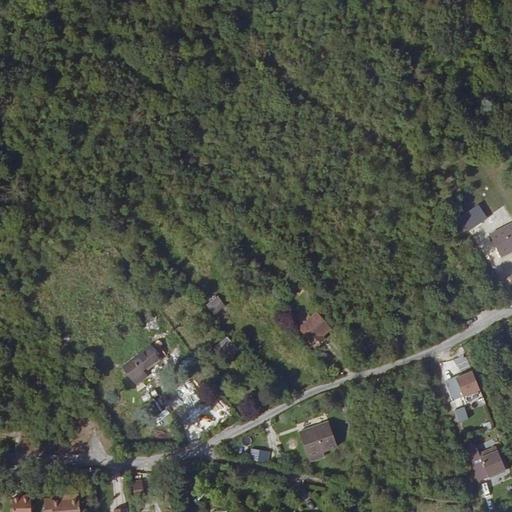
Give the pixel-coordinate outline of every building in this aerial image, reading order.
[(466,226),(478,218),(472,208),(459,217),(466,226)] [(506,232),(511,229),(511,222),(503,227),(506,232)] [(511,251),(511,229),(506,232),(503,227),(489,235),(500,257),(511,251)] [(290,303),(281,293),(275,299),(284,309),(290,303)] [(214,315),(226,304),(217,295),(206,305),(214,315)] [(344,310),(326,327),(343,346),(350,339),(348,336),(350,334),(359,326),(344,310)] [(239,354),(232,345),(218,357),(225,365),(239,354)] [(152,366),(154,369),(162,363),(153,352),(146,357),(152,366)] [(126,372),(132,380),(152,366),(146,357),(126,372)] [(144,377),(154,369),(152,366),(132,380),(137,387),(146,380),(144,377)] [(463,397),(480,392),(472,372),(455,378),(463,397)] [(465,406),(456,409),(459,421),(468,418),(465,406)] [(300,435),(329,424),(328,422),(299,432),(300,435)] [(323,451),(337,447),(337,446),(329,424),(300,435),(309,462),(325,456),(324,453),(323,452),(323,451)] [(506,469),(495,446),(478,454),(488,477),(506,469)] [(251,459),(267,458),(267,449),(251,450),(251,459)] [(469,462),(475,477),(485,473),(479,458),(469,462)] [(51,499),(44,499),(45,511),(80,511),(79,495),(72,495),(72,499),(62,500),(51,501),(51,499)] [(31,511),(31,496),(21,496),(21,497),(12,498),(12,511),(31,511)]
